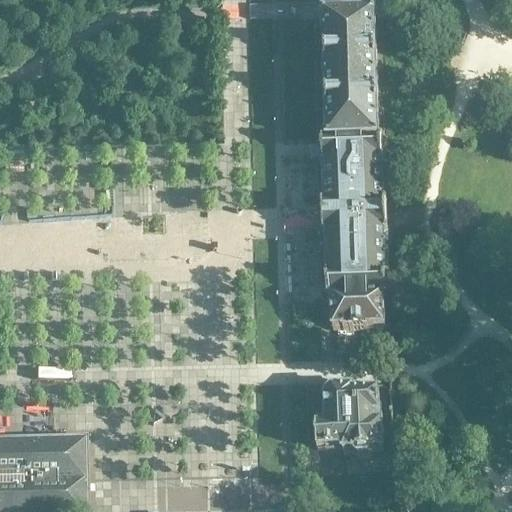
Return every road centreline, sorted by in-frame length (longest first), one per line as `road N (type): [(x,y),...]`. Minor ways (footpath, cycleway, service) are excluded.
road 1 (residential): [(216,250),(234,90),(233,0)]
road 2 (residential): [(372,374),(218,375)]
road 3 (residential): [(46,380),(128,483)]
road 4 (residential): [(43,253),(46,380)]
road 5 (residential): [(152,251),(154,378)]
road 6 (residential): [(218,375),(216,250)]
